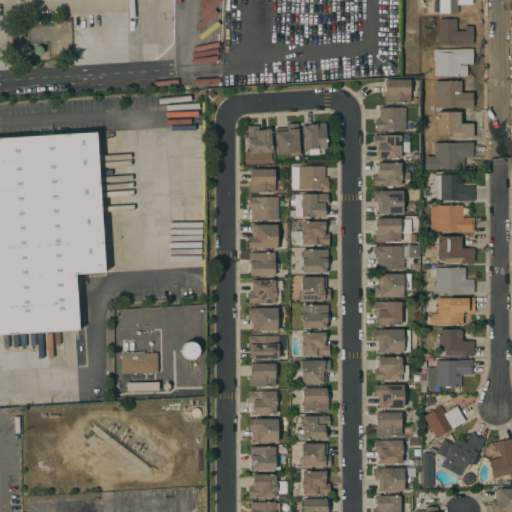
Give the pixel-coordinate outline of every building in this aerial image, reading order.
[(438,0),(472,0),(472,4),(458,4),(458,13),(438,13),(438,0)] [(438,18),(456,18),(456,30),(464,30),(464,25),(473,25),(472,45),(438,44),(438,18)] [(472,48),(472,63),(462,63),(462,65),(467,65),(467,75),(425,75),(425,65),(434,65),(434,60),(433,60),(433,50),(434,50),(434,49),(472,48)] [(410,79),(409,103),(383,102),(384,92),(384,89),(386,89),(386,79),(410,79)] [(461,81),(461,92),(472,92),(472,107),(435,107),(435,91),(434,91),(434,80),(461,81)] [(404,107),(405,130),(375,130),(375,126),(376,126),(376,118),(378,118),(378,107),(404,107)] [(460,111),(460,123),(473,123),(473,137),(455,137),(455,132),(436,132),(436,111),(460,111)] [(302,125),(307,125),(307,124),(314,124),(314,123),(325,122),(326,148),(303,149),(302,125)] [(274,128),(287,128),(286,123),(297,123),(299,154),(289,155),(289,152),(276,153),(274,128)] [(246,125),(257,125),(258,129),(270,128),(271,151),(263,152),(263,153),(255,153),(254,152),(248,153),(246,125)] [(0,137),(95,131),(104,272),(75,274),(78,330),(0,334),(0,137)] [(401,135),(400,142),(409,142),(409,151),(400,151),(400,158),(376,158),(376,155),(374,155),(374,149),(377,149),(377,146),(373,146),(373,134),(401,135)] [(459,142),(472,142),(473,157),(464,157),(464,169),(436,169),(424,169),(424,156),(434,156),(434,154),(434,142),(459,142)] [(400,162),(400,171),(409,172),(409,179),(401,179),(401,180),(404,180),(404,184),(400,184),(400,186),(392,186),(392,187),(386,187),(387,186),(373,186),(373,174),(377,174),(377,162),(400,162)] [(324,166),(324,176),(327,176),(327,181),(328,181),(328,189),(297,189),(298,165),(324,166)] [(274,168),(274,192),(248,192),(248,181),(249,181),(249,178),(250,178),(250,169),(274,168)] [(459,174),(459,183),(461,183),(461,186),(473,185),(473,201),(457,201),(457,200),(438,200),(437,188),(432,188),(432,174),(459,174)] [(404,190),(404,200),(402,200),(402,214),(376,213),(376,202),(373,201),(373,190),(404,190)] [(327,194),(327,198),(328,198),(328,204),(324,204),(324,216),(301,217),(301,216),(294,216),(294,200),(289,200),(289,195),(294,195),(294,194),(327,194)] [(278,196),(278,220),(251,220),(251,209),(248,209),(248,202),(247,202),(247,197),(278,196)] [(462,205),(462,217),(473,217),(473,231),(459,231),(430,231),(430,205),(462,205)] [(409,219),(409,231),(400,231),(400,242),(374,241),(374,230),(375,230),(375,228),(376,228),(376,218),(409,219)] [(325,221),(325,233),(328,233),(328,245),(301,244),(301,238),(300,238),(300,230),(301,230),(301,221),(325,221)] [(276,224),(276,237),(279,237),(279,248),(248,248),(247,236),(251,236),(251,224),(276,224)] [(437,236),(461,236),(461,248),(474,248),(474,262),(444,262),(443,257),(437,257),(437,236)] [(403,245),(403,269),(377,269),(377,258),(374,258),(374,254),(373,254),(373,245),(403,245)] [(327,249),(327,267),(325,267),(325,272),(302,272),(302,257),(301,257),(301,249),(327,249)] [(274,252),(274,275),(249,275),(249,263),(248,263),(248,252),(274,252)] [(464,267),(464,279),(473,279),(473,293),(434,293),(434,282),(436,282),(436,277),(429,277),(429,268),(435,268),(435,267),(464,267)] [(410,273),(410,290),(405,290),(405,297),(373,297),(373,285),(378,285),(377,273),(410,273)] [(325,276),(325,288),(329,288),(329,299),(324,299),(324,300),(300,300),(298,300),(298,291),(300,291),(300,276),(325,276)] [(275,279),(275,288),(276,288),(276,296),(275,296),(275,303),(248,303),(248,292),(252,292),(251,280),(275,279)] [(437,313),(436,298),(449,297),(449,298),(466,298),(466,297),(474,297),(474,312),(463,312),(463,324),(428,324),(428,313),(437,313)] [(400,301),(400,325),(377,325),(377,322),(374,322),(374,316),(377,316),(377,310),(373,310),(373,301),(400,301)] [(327,304),(328,315),(327,315),(327,323),(326,323),(326,328),(302,328),(302,304),(327,304)] [(279,307),(279,317),(277,317),(277,331),(251,331),(251,319),(248,319),(248,307),(279,307)] [(405,329),(405,336),(403,336),(403,352),(377,352),(377,341),(374,341),(374,329),(405,329)] [(461,329),(461,341),(474,341),(474,356),(443,355),(443,350),(437,350),(438,329),(461,329)] [(325,332),(325,344),(328,344),(329,355),(301,356),(301,349),(300,349),(300,341),(301,341),(301,332),(325,332)] [(278,335),(278,359),(248,359),(248,344),(247,344),(247,335),(278,335)] [(193,358),(191,359),(190,359),(188,359),(187,358),(185,358),(184,357),(183,355),(182,354),(182,353),(181,351),(181,350),(181,348),(182,347),(182,345),(183,344),(184,343),(186,342),(187,342),(189,341),(190,341),(192,341),(193,342),(194,343),(196,343),(197,345),(198,346),(198,347),(199,349),(199,350),(198,352),(198,353),(197,355),(196,356),(195,357),(194,358),(193,358)] [(156,372),(156,352),(120,353),(120,373),(156,372)] [(401,357),(401,364),(408,364),(408,379),(401,379),(401,380),(373,380),(374,368),(377,368),(377,356),(401,357)] [(329,359),(329,371),(326,371),(326,383),(300,383),(300,369),(298,369),(298,360),(329,359)] [(458,360),(458,359),(472,359),(472,374),(461,374),(461,387),(426,386),(426,392),(420,392),(420,374),(425,374),(426,368),(420,368),(420,361),(426,361),(426,367),(435,367),(435,360),(458,360)] [(146,363),(157,363),(157,376),(153,376),(153,385),(146,385),(146,363)] [(275,363),(275,386),(249,386),(249,375),(250,375),(250,363),(275,363)] [(405,385),(405,392),(403,392),(403,408),(378,408),(378,396),(374,396),(374,384),(405,385)] [(302,388),(327,388),(327,400),(328,400),(328,411),(302,411),(302,388)] [(275,390),(275,396),(276,396),(276,405),(275,405),(275,414),(253,414),(253,401),(248,401),(248,391),(275,390)] [(440,405),(444,413),(456,406),(465,420),(436,438),(429,428),(422,432),(422,416),(440,405)] [(401,412),(401,435),(375,435),(375,424),(376,424),(376,422),(377,422),(377,412),(401,412)] [(329,415),(329,426),(325,426),(325,438),(302,438),(302,430),(301,430),(301,421),(302,421),(302,415),(329,415)] [(280,419),(280,427),(277,427),(277,442),(252,442),(252,430),(248,430),(248,418),(280,419)] [(465,443),(471,431),(485,438),(471,465),(470,465),(467,470),(463,468),(459,476),(440,465),(445,457),(436,452),(443,439),(452,444),(455,438),(465,443)] [(511,438),(511,442),(511,481),(510,482),(509,474),(499,475),(499,476),(492,478),(489,459),(500,457),(499,449),(494,450),(492,442),(511,438)] [(401,440),(401,446),(402,446),(402,454),(401,454),(401,463),(378,463),(378,456),(377,456),(377,451),(374,451),(374,440),(401,440)] [(301,443),(326,443),(326,455),(330,455),(330,466),(301,466),(301,443)] [(275,446),(275,470),(251,470),(251,469),(250,469),(250,457),(249,457),(249,446),(275,446)] [(422,452),(433,452),(433,488),(422,488),(422,452)] [(406,468),(406,475),(404,475),(403,491),(381,491),(381,490),(378,490),(378,479),(374,479),(374,468),(406,468)] [(326,471),(326,483),(329,483),(329,494),(317,494),(302,494),(302,488),(301,488),(301,480),(302,480),(302,471),(326,471)] [(275,474),(275,483),(276,483),(276,491),(275,491),(276,497),(248,497),(248,486),(252,486),(252,474),(275,474)] [(511,488),(511,511),(498,511),(491,511),(491,500),(495,500),(495,488),(511,488)] [(400,511),(373,511),(373,507),(377,507),(377,504),(374,504),(374,498),(376,498),(376,495),(400,495),(400,511)] [(327,499),(327,511),(328,511),(302,511),(303,498),(327,499)] [(275,511),(250,511),(250,502),(275,502),(275,511)]
